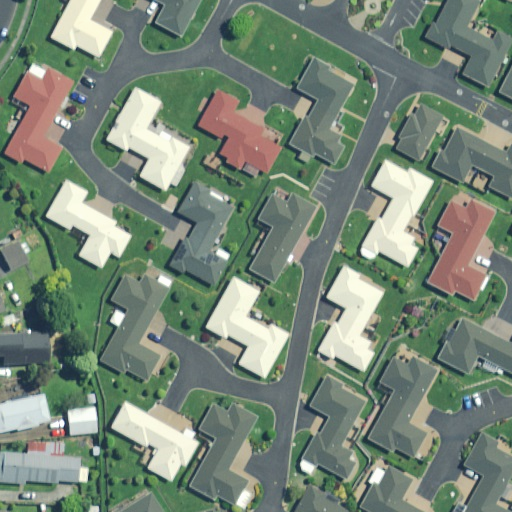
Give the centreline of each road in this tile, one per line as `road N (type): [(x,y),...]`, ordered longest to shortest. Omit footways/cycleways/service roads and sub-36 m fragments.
road 1 (residential): [(401,66),(336,214),(291,397)]
road 2 (residential): [(174,221),(106,179),(80,135),(114,77),(129,67),(202,54)]
road 3 (residential): [(511,403),(460,428),(423,497)]
road 4 (residential): [(511,124),(401,66)]
